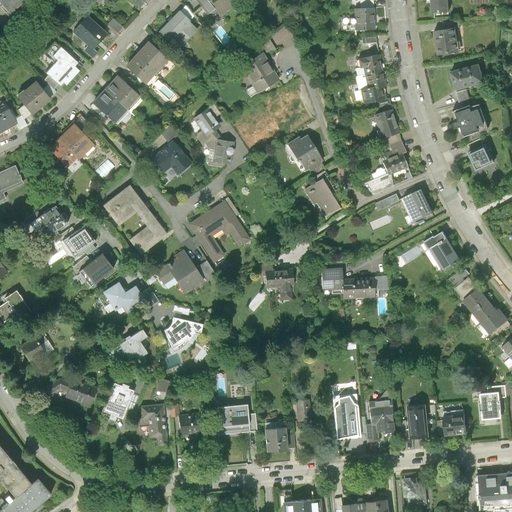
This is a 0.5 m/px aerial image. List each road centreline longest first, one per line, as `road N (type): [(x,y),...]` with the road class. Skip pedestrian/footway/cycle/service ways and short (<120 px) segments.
road 1 (residential): [(0,384),(31,442),(61,473),(102,486),(511,449)]
road 2 (residential): [(400,0),(404,45),(438,168),(511,288)]
road 3 (residential): [(166,0),(63,109),(0,147)]
